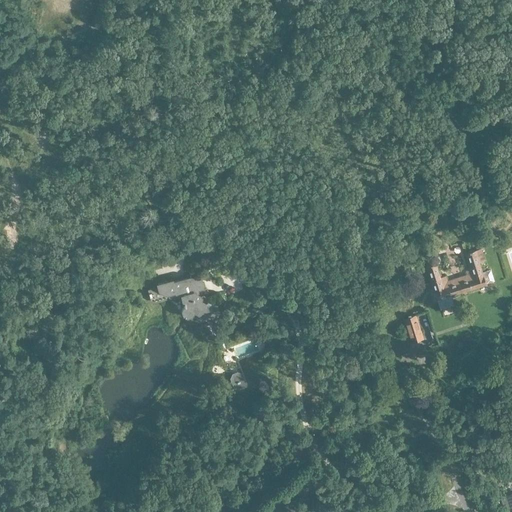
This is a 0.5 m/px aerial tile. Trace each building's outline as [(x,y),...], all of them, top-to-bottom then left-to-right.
[(433,288),(430,289),(433,300),(436,299),(440,310),(454,305),(451,295),(486,284),(486,283),(494,281),(491,269),(482,272),(479,262),(485,260),(481,248),(471,251),(471,250),(468,251),(469,252),(465,253),(470,267),(464,269),(466,274),(447,280),(445,275),(440,277),(436,262),(425,265),(433,288)] [(185,278),(173,281),(173,279),(156,283),(157,287),(147,290),(150,301),(155,303),(170,299),(171,299),(180,297),(183,307),(181,310),(182,313),(182,314),(182,315),(187,318),(192,316),(194,312),(202,317),(219,313),(217,306),(199,296),(198,290),(202,282),(193,277),(192,277),(190,277),(189,277),(185,278)] [(319,286),(323,297),(338,293),(333,282),(319,286)] [(382,298),(385,304),(403,296),(399,290),(382,298)] [(403,318),(410,341),(422,338),(414,315),(403,318)] [(229,378),(233,388),(238,390),(244,388),(246,383),(242,373),(237,371),(232,373),(229,378)] [(511,493),(501,498),(505,509),(511,506),(511,493)]
